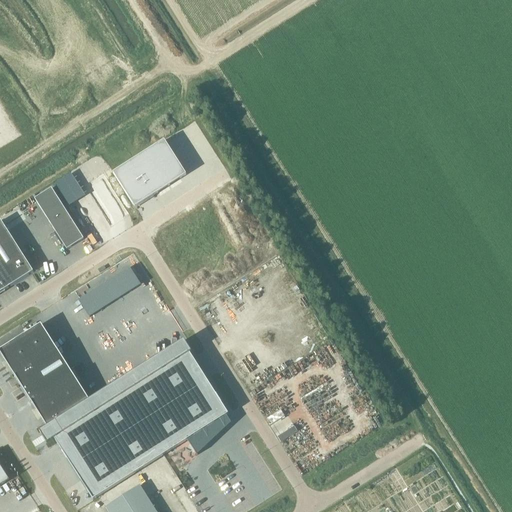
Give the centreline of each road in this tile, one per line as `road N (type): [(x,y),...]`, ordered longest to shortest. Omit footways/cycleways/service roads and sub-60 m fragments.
road 1 (unclassified): [(0,318),(137,231),(312,507)]
road 2 (unclassified): [(312,507),(419,439)]
